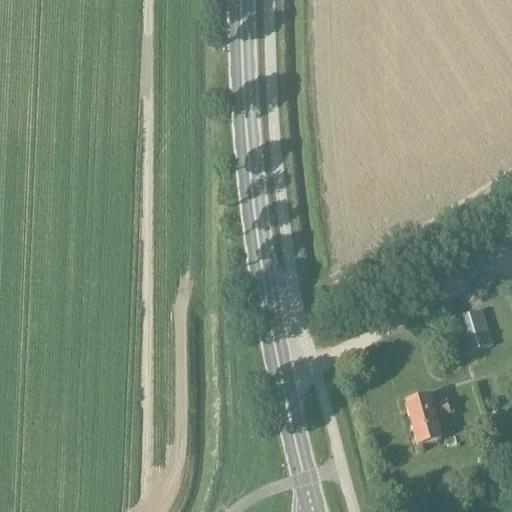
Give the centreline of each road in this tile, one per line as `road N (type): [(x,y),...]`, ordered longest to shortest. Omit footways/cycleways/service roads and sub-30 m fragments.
road 1 (secondary): [(267,308),(246,144),(240,0)]
road 2 (secondary): [(312,511),(279,375)]
